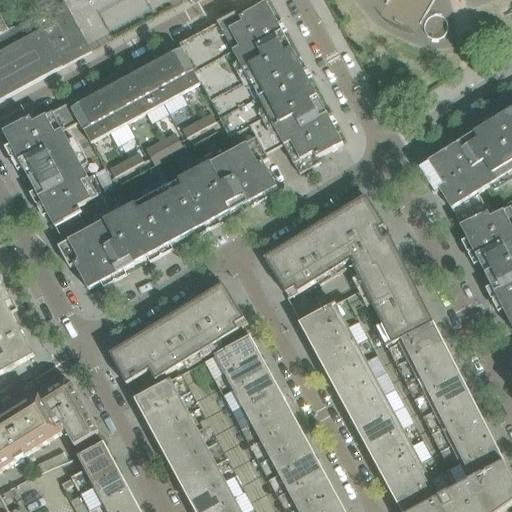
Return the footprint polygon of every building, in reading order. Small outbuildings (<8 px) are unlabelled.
[(0,40),(6,53),(0,55),(0,104),(92,54),(65,4),(58,7),(55,1),(46,0),(32,0),(41,16),(40,17),(13,31),(9,33),(0,38),(0,40)] [(283,34),(286,32),(287,32),(282,23),(278,25),(267,5),(242,19),(240,13),(218,25),(250,84),(271,72),(268,67),(293,53),(283,34)] [(0,38),(9,33),(2,19),(0,16),(0,38)] [(269,119),(250,84),(218,25),(198,36),(248,130),(255,142),(258,141),(267,157),(285,148),(269,119)] [(248,130),(198,36),(179,46),(182,52),(164,62),(182,97),(201,87),(221,123),(230,140),(248,130)] [(308,80),(311,78),(312,78),(307,69),(303,71),(293,53),(268,67),(271,72),(250,84),(269,119),(290,107),(293,113),(318,99),(308,80)] [(182,97),(164,62),(145,72),(164,107),(182,97)] [(164,107),(145,72),(127,82),(146,117),(164,107)] [(146,117),(127,82),(109,92),(128,126),(146,117)] [(128,126),(109,92),(92,101),(111,136),(128,126)] [(333,127),(337,125),(332,116),(328,118),(318,99),(293,113),(290,107),(269,119),(285,148),(300,177),(322,165),(319,160),(344,146),(333,127)] [(111,136),(92,101),(74,111),(71,105),(53,115),(63,134),(82,124),(94,145),(111,136)] [(511,113),(502,119),(500,115),(491,121),(494,125),(475,136),(491,161),(496,159),(507,177),(511,173),(511,113)] [(73,151),(63,134),(53,115),(34,125),(31,120),(4,134),(15,154),(11,156),(16,165),(20,163),(30,181),(75,156),(73,151)] [(211,117),(198,125),(202,133),(216,126),(211,117)] [(198,125),(183,132),(188,141),(202,133),(198,125)] [(491,161),(475,136),(457,147),(455,143),(446,148),(449,152),(419,170),(435,196),(441,193),(452,212),(485,191),(507,177),(496,159),(491,161)] [(175,137),(161,145),(165,152),(180,145),(175,137)] [(228,158),(211,167),(222,187),(216,190),(230,215),(242,209),(249,205),(251,209),(260,204),(258,200),(278,190),(264,165),(270,162),(267,157),(258,141),(255,142),(229,157),(228,158)] [(161,145),(147,152),(151,160),(165,152),(161,145)] [(180,145),(165,152),(170,160),(184,152),(180,145)] [(165,152),(151,160),(156,167),(170,160),(165,152)] [(79,210),(98,199),(75,156),(30,181),(40,200),(36,203),(41,211),(45,209),(62,241),(86,228),(80,216),(82,215),(79,210)] [(144,165),(139,156),(125,164),(130,172),(144,165)] [(130,172),(125,164),(111,172),(115,180),(130,172)] [(212,226),(219,222),(230,215),(216,190),(222,187),(211,167),(153,198),(164,219),(169,217),(183,241),(202,231),(204,235),(214,230),(212,226)] [(164,251),(172,247),(183,241),(169,217),(164,219),(153,198),(118,217),(129,238),(123,242),(136,267),(155,256),(157,260),(166,255),(164,251)] [(397,251),(391,240),(386,228),(371,204),(361,202),(311,233),(336,272),(352,263),(355,268),(354,269),(355,271),(368,265),(397,251)] [(511,211),(511,210),(491,219),(482,202),(455,217),(471,248),(467,250),(472,259),(476,257),(486,276),(511,262),(511,211)] [(118,276),(136,267),(123,242),(129,238),(118,217),(59,249),(70,270),(76,267),(89,292),(109,281),(111,285),(120,280),(118,276)] [(336,272),(311,233),(265,261),(289,300),(288,301),(288,302),(336,272)] [(435,326),(414,286),(397,251),(368,265),(355,271),(364,290),(392,349),(406,341),(435,326)] [(511,262),(486,276),(496,295),(491,297),(496,306),(500,304),(511,327),(511,262)] [(0,376),(35,358),(19,329),(7,306),(11,304),(1,285),(0,285),(0,376)] [(248,326),(242,316),(224,287),(178,315),(203,354),(207,351),(204,347),(210,343),(213,348),(248,326)] [(344,334),(338,323),(331,309),(301,326),(314,350),(344,334)] [(203,354),(178,315),(116,353),(114,362),(127,387),(129,385),(150,372),(156,382),(162,378),(159,374),(164,370),(167,375),(189,362),(187,357),(192,354),(195,358),(203,354)] [(444,344),(435,326),(406,341),(415,359),(444,344)] [(353,351),(344,334),(314,350),(323,367),(353,351)] [(261,358),(251,339),(220,357),(229,375),(261,358)] [(452,361),(444,344),(415,359),(424,376),(452,361)] [(363,368),(353,351),(323,367),(332,384),(363,368)] [(239,392),(270,374),(261,358),(229,375),(239,392)] [(461,378),(452,361),(424,376),(433,393),(461,378)] [(372,385),(363,368),(332,384),(341,401),(372,385)] [(248,408),(279,391),(270,374),(239,392),(248,408)] [(470,395),(461,378),(433,393),(441,410),(470,395)] [(99,435),(85,409),(72,386),(66,384),(63,386),(62,386),(62,387),(48,395),(47,396),(40,400),(28,408),(50,444),(68,434),(77,449),(99,435)] [(177,403),(171,391),(168,385),(136,402),(146,420),(177,403)] [(381,401),(372,385),(341,401),(350,418),(381,401)] [(257,425),(288,408),(279,391),(248,408),(257,425)] [(478,413),(470,395),(441,410),(450,427),(478,413)] [(390,418),(381,401),(350,418),(360,435),(390,418)] [(155,437),(187,420),(177,403),(146,420),(155,437)] [(0,475),(50,444),(28,408),(0,424),(0,475)] [(266,442),(298,425),(288,408),(257,425),(266,442)] [(487,430),(478,413),(450,427),(459,444),(487,430)] [(399,435),(390,418),(360,435),(369,452),(399,435)] [(164,454),(196,437),(187,420),(155,437),(164,454)] [(275,459),(307,442),(298,425),(266,442),(275,459)] [(496,447),(487,430),(459,444),(467,461),(496,447)] [(408,452),(399,435),(369,452),(378,468),(408,452)] [(173,471),(205,453),(196,437),(164,454),(173,471)] [(284,476),(316,459),(307,442),(275,459),(284,476)] [(82,498),(122,477),(105,446),(79,460),(86,473),(72,480),(62,486),(66,492),(76,487),(82,498)] [(474,474),(502,459),(496,447),(467,461),(468,463),(474,474)] [(418,469),(408,452),(378,468),(387,485),(418,469)] [(182,487),(214,470),(205,453),(173,471),(182,487)] [(293,493),(325,476),(316,459),(284,476),(293,493)] [(474,474),(468,463),(427,485),(433,497),(405,511),(505,511),(511,508),(511,478),(502,459),(474,474)] [(427,485),(420,473),(418,469),(387,485),(396,502),(427,485)] [(191,504),(223,487),(214,470),(182,487),(191,504)] [(302,510),(334,493),(325,476),(293,493),(302,510)] [(89,511),(97,511),(131,494),(122,477),(82,498),(72,504),(75,510),(85,504),(89,511)] [(401,511),(405,511),(433,497),(427,485),(396,502),(401,511)] [(195,511),(217,511),(232,504),(223,487),(191,504),(195,511)] [(0,511),(8,511),(4,504),(14,499),(11,493),(1,498),(1,497),(0,497),(0,511)] [(303,511),(338,511),(343,509),(334,493),(302,510),(303,511)] [(137,511),(140,511),(131,494),(97,511),(137,511)]
